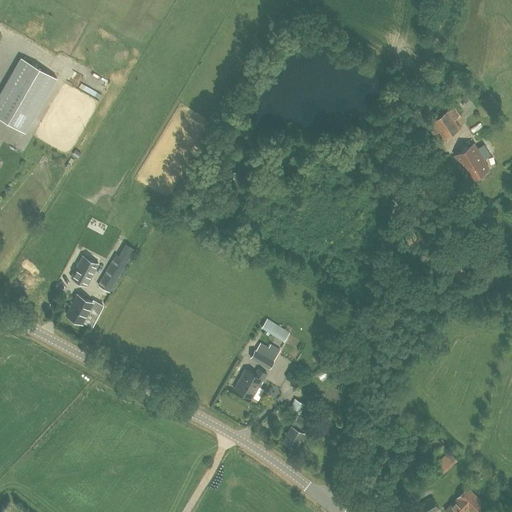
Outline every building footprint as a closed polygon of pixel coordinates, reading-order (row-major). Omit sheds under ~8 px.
[(0,93),(0,117),(25,132),(57,78),(21,57),(0,93)] [(496,101),(486,107),(492,116),(502,109),(496,101)] [(448,110),(432,121),(439,133),(444,140),(460,129),(455,121),(449,111),(448,110)] [(474,143),(455,155),(461,165),(459,166),(464,174),(465,173),(470,180),(489,169),(484,160),(491,155),(484,144),(477,148),(474,143)] [(75,150),(72,155),(77,158),(81,153),(75,150)] [(245,178),(234,179),(235,199),(246,198),(245,178)] [(127,245),(124,250),(123,249),(119,256),(116,254),(98,285),(110,292),(132,255),(134,250),(127,245)] [(87,285),(98,264),(83,256),(72,277),(87,285)] [(71,306),(66,315),(82,323),(83,322),(92,326),(104,304),(95,299),(93,303),(77,294),(73,302),(71,306)] [(261,327),(276,337),(281,327),(267,318),(261,327)] [(284,342),(291,332),(286,328),(285,329),(281,327),(276,337),(284,342)] [(250,358),(260,364),(269,347),(260,342),(256,350),(255,349),(250,358)] [(355,347),(350,342),(343,349),(351,357),(357,354),(353,350),(355,347)] [(271,344),(269,347),(260,364),(270,369),(275,360),(274,360),(279,351),(277,350),(279,348),(271,344)] [(350,369),(353,364),(348,361),(345,366),(350,369)] [(234,388),(243,393),(254,374),(245,369),(234,388)] [(256,375),(254,374),(243,393),(252,398),(263,379),(264,379),(267,374),(259,369),(256,375)] [(305,404),(294,399),(289,408),(300,414),(305,404)] [(284,441),(296,447),(311,421),(298,415),(284,441)] [(436,458),(446,447),(440,440),(439,441),(436,438),(429,444),(432,448),(429,450),(436,458)] [(446,511),(466,511),(469,510),(470,511),(479,511),(486,505),(467,487),(445,511),(446,511)] [(414,506),(418,511),(434,511),(439,509),(432,496),(414,506)]
